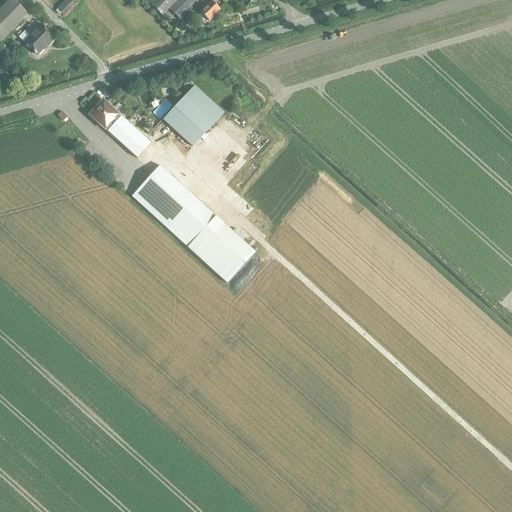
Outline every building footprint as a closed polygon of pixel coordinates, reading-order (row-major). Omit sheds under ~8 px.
[(0,43),(29,15),(14,0),(9,0),(0,9),(0,43)] [(77,0),(66,0),(58,8),(56,10),(61,15),(63,13),(64,15),(78,1),(77,0)] [(155,0),(151,5),(162,16),(170,9),(180,19),(199,0),(155,0)] [(209,21),(221,10),(210,0),(202,0),(202,1),(207,6),(201,12),(209,21)] [(25,31),(19,37),(37,55),(54,38),(40,24),(29,35),(25,31)] [(185,95),(163,120),(193,148),(216,124),(185,95)] [(105,129),(106,129),(117,115),(118,115),(103,102),(91,116),(105,129)] [(57,117),(63,123),(67,118),(62,113),(57,117)] [(151,144),(121,117),(120,118),(117,115),(106,129),(108,131),(108,132),(138,159),(151,144)] [(157,141),(167,127),(160,122),(150,136),(157,141)] [(181,150),(172,142),(171,141),(164,149),(185,168),(192,159),(181,150)] [(160,166),(133,196),(189,247),(216,217),(160,166)]
